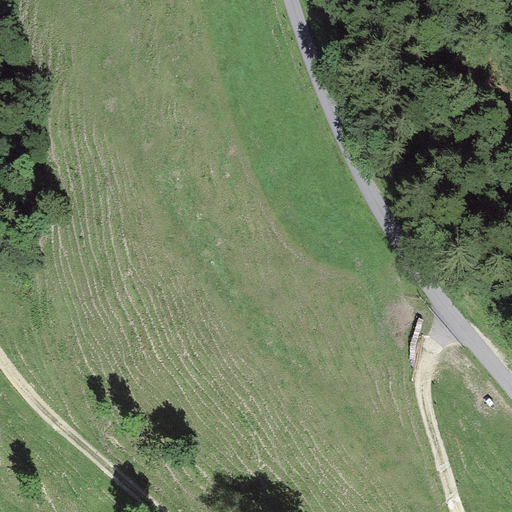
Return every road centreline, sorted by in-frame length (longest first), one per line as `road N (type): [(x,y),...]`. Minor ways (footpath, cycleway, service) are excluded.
road 1 (track): [(450,315),(362,174),(298,0)]
road 2 (track): [(157,511),(47,413),(0,358)]
road 3 (track): [(450,315),(422,385),(458,511)]
